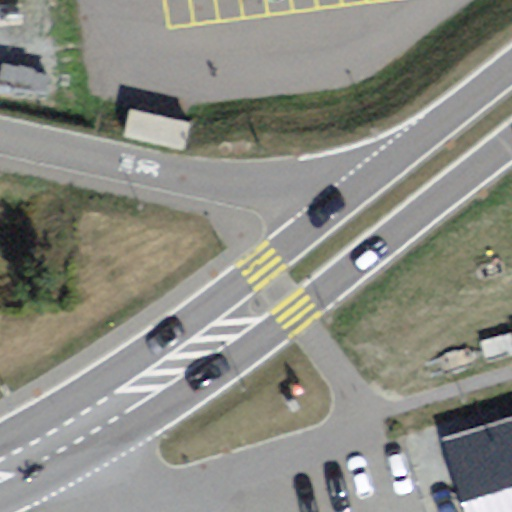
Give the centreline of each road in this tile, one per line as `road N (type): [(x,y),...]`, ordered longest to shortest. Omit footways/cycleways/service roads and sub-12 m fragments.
road 1 (primary): [(134,394),(292,308),(511,141)]
road 2 (residential): [(0,139),(337,201)]
road 3 (primary): [(337,201),(134,394)]
road 4 (primary): [(511,69),(337,201)]
road 5 (primary): [(134,394),(0,462)]
